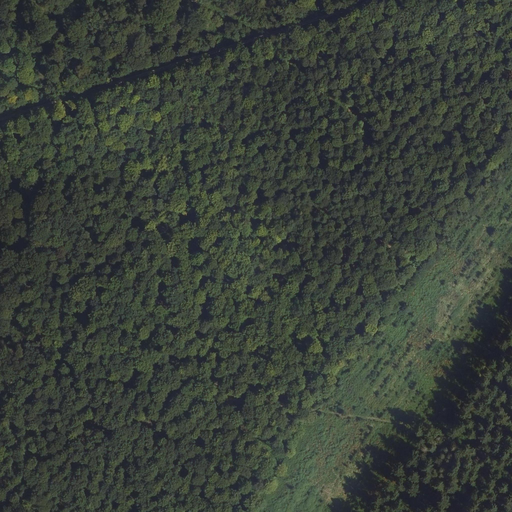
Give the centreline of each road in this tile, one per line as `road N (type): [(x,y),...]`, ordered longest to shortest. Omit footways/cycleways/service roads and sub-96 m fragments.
road 1 (track): [(0,363),(396,416),(442,430),(471,463),(511,484)]
road 2 (track): [(0,123),(316,16)]
road 3 (track): [(511,320),(442,430)]
